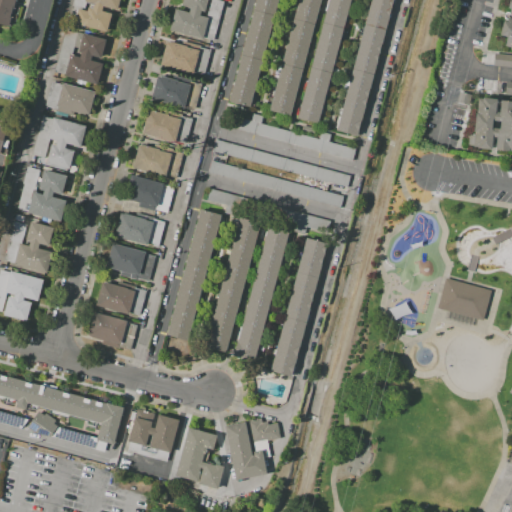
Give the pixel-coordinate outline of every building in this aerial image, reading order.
[(0,0),(14,0),(8,26),(0,24),(0,0)] [(102,11),(112,14),(107,32),(75,23),(79,9),(86,11),(87,7),(93,9),(94,5),(84,3),(84,0),(118,0),(115,11),(103,7),(102,11)] [(182,0),(217,0),(224,2),(213,42),(170,30),(175,9),(190,13),(191,9),(181,6),(182,0)] [(256,0),(277,0),(249,107),(229,102),(256,0)] [(299,0),(318,0),(288,118),(269,113),(299,0)] [(299,117),(329,0),(351,0),(319,122),(299,117)] [(370,0),(391,0),(356,136),(336,131),(370,0)] [(511,0),(511,47),(505,46),(507,36),(500,35),(504,20),(507,21),(508,18),(511,19),(511,14),(509,14),(510,9),(507,8),(509,0),(511,0)] [(90,61),(101,64),(95,85),(65,77),(71,57),(80,59),(81,54),(78,53),(83,35),(106,41),(101,59),(91,56),(90,61)] [(167,37),(211,49),(203,78),(159,65),(167,37)] [(511,67),(511,54),(494,52),(492,64),(511,67)] [(157,75),(201,87),(195,112),(150,100),(157,75)] [(62,83),(94,92),(88,116),(56,108),(62,83)] [(478,98),(483,99),(483,97),(497,98),(495,111),(499,112),(500,99),(511,100),(511,151),(495,150),(497,137),(493,137),(492,149),(478,148),(478,147),(473,146),(473,145),(469,145),(470,134),(474,135),(478,98)] [(149,109),(181,117),(174,142),(142,133),(149,109)] [(221,124),(224,113),(355,149),(352,160),(221,124)] [(51,145),(56,147),(58,141),(48,138),(54,118),(86,127),(80,147),(66,143),(64,149),(74,152),(69,169),(46,162),(51,145)] [(0,127),(12,131),(5,155),(0,153),(0,127)] [(346,187),(211,150),(214,139),(349,177),(346,187)] [(171,155),(166,176),(132,167),(138,145),(171,155)] [(208,171),(211,159),(342,195),(338,207),(208,171)] [(51,198),(65,202),(60,221),(28,213),(34,193),(41,195),(43,189),(40,188),(45,171),(66,177),(62,194),(53,191),(51,198)] [(131,176),(162,185),(155,207),(125,198),(131,176)] [(327,232),(206,198),(209,188),(330,222),(327,232)] [(167,334),(201,210),(221,216),(187,339),(167,334)] [(153,221),(146,245),(115,237),(122,213),(153,221)] [(239,218),(259,223),(224,351),(204,345),(239,218)] [(31,221),(54,227),(49,246),(39,243),(38,249),(53,253),(47,274),(14,265),(20,244),(28,246),(30,241),(26,240),(31,221)] [(232,355),(268,226),(287,231),(252,361),(232,355)] [(306,239),(328,245),(292,376),(270,370),(306,239)] [(112,245),(143,253),(137,275),(106,267),(112,245)] [(22,301),(31,304),(26,322),(3,315),(8,298),(13,299),(14,294),(6,292),(11,272),(43,280),(38,300),(23,296),(22,301)] [(482,320),(438,308),(446,277),(491,289),(482,320)] [(134,291),(127,314),(96,305),(102,282),(134,291)] [(93,313),(126,322),(120,344),(88,334),(93,313)] [(0,374),(121,408),(111,444),(97,439),(101,423),(27,402),(25,410),(14,407),(16,400),(0,395),(0,374)] [(153,435),(149,434),(145,446),(128,441),(137,410),(154,414),(151,427),(155,429),(158,416),(178,421),(169,453),(149,447),(153,435)] [(32,420),(38,412),(43,416),(45,413),(54,420),(53,422),(57,425),(52,433),(32,420)] [(254,444),(249,420),(260,418),(261,422),(268,421),(268,424),(276,422),(279,440),(254,444)] [(225,426),(246,422),(251,452),(261,450),(266,475),(235,480),(225,426)] [(188,428),(217,435),(213,451),(209,450),(205,462),(223,467),(217,489),(174,477),(188,428)]
